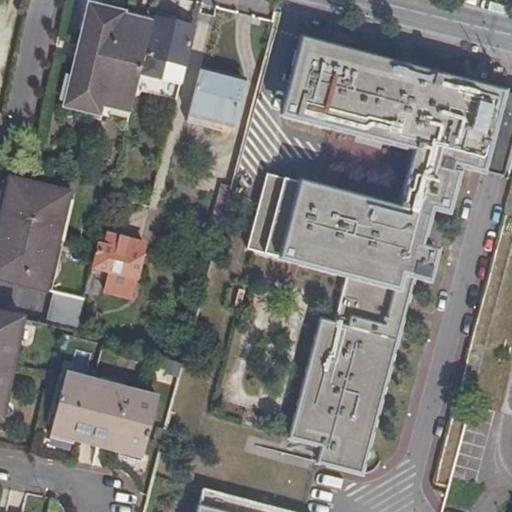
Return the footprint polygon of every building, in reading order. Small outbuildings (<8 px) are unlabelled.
[(133,96),(151,22),(122,15),(124,7),(124,3),(111,0),(89,0),(80,37),(97,41),(95,50),(78,45),(65,99),(101,106),(104,90),(133,96)] [(151,22),(153,14),(124,7),(122,15),(151,22)] [(193,28),(154,18),(145,58),(183,67),(193,28)] [(97,41),(80,37),(78,45),(95,50),(97,41)] [(500,95),(296,41),(275,119),(408,155),(392,214),(267,181),(248,252),(352,280),(338,330),(320,326),(289,440),(324,449),(320,464),(358,474),(410,282),(424,286),(432,256),(417,252),(428,213),(446,217),(457,175),(441,171),(443,164),(479,173),(500,95)] [(242,79),(199,69),(188,112),(215,119),(232,123),(242,79)] [(129,112),(133,96),(104,90),(101,106),(129,112)] [(188,112),(185,123),(211,130),(215,119),(188,112)] [(0,219),(0,284),(47,294),(66,198),(7,187),(0,219)] [(94,270),(137,280),(145,247),(108,237),(105,250),(98,248),(94,270)] [(62,335),(74,337),(83,301),(51,295),(44,332),(62,335)] [(0,425),(20,327),(0,323),(0,425)] [(145,454),(157,396),(66,377),(54,435),(145,454)] [(278,511),(279,508),(202,489),(196,511),(278,511)]
